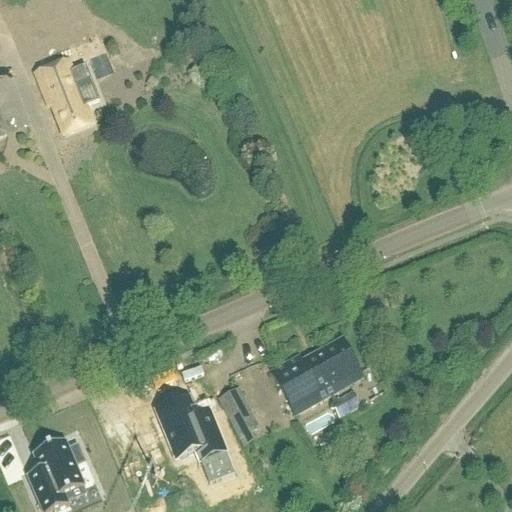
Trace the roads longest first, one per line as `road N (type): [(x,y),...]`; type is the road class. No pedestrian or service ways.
road 1 (tertiary): [(0,417),(511,199)]
road 2 (unclassified): [(381,511),(511,359)]
